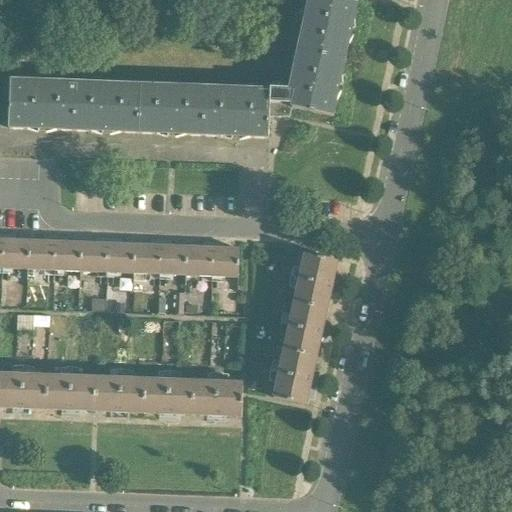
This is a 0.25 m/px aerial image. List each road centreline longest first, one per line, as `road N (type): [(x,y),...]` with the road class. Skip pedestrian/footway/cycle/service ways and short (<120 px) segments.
road 1 (residential): [(385,234),(0,218)]
road 2 (residential): [(284,511),(0,500)]
road 3 (tertiary): [(326,511),(385,234)]
road 4 (tertiary): [(385,234),(436,0)]
